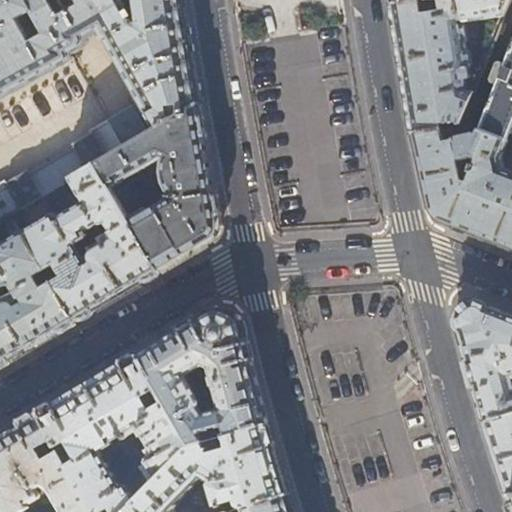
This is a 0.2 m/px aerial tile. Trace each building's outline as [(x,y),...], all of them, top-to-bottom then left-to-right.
[(0,0),(0,100),(76,58),(74,54),(87,46),(88,43),(87,39),(72,12),(63,16),(54,2),(57,0),(0,0)] [(65,0),(72,12),(87,39),(104,30),(154,120),(158,129),(174,119),(171,108),(181,104),(183,114),(200,104),(194,69),(183,0),(65,0)] [(506,16),(511,0),(441,0),(443,10),(424,13),(422,0),(393,5),(404,72),(414,133),(445,128),(445,132),(462,129),(476,93),(467,89),(468,83),(467,79),(473,78),(464,22),(506,16)] [(511,55),(483,130),(511,141),(511,137),(511,55)] [(183,114),(174,119),(158,129),(124,149),(99,164),(161,272),(182,260),(213,241),(218,238),(220,234),(222,229),(222,223),(212,166),(200,104),(183,114)] [(124,149),(158,129),(154,120),(120,140),(108,118),(91,128),(93,132),(75,143),(76,146),(31,173),(28,170),(9,181),(8,181),(6,179),(0,182),(0,221),(24,208),(72,180),(99,164),(124,149)] [(448,141),(445,132),(445,128),(414,133),(422,171),(430,207),(443,222),(511,249),(511,170),(505,168),(504,159),(511,141),(483,130),(481,136),(477,135),(448,141)] [(47,270),(57,264),(63,276),(54,281),(77,321),(116,298),(161,272),(99,164),(72,180),(85,202),(58,218),(56,214),(25,232),(47,270)] [(0,253),(0,366),(46,340),(77,321),(54,281),(44,287),(37,276),(47,270),(25,232),(0,246),(0,252),(0,253)] [(511,313),(475,299),(456,316),(471,368),(486,422),(511,413),(511,313)] [(215,309),(179,331),(138,355),(157,391),(164,404),(188,449),(202,445),(198,437),(206,432),(220,428),(222,438),(269,424),(253,365),(243,322),(240,317),(237,315),(230,312),(224,309),(219,309),(215,309)] [(143,400),(157,391),(138,355),(88,384),(38,413),(53,439),(58,448),(68,442),(77,459),(68,465),(94,511),(103,511),(109,508),(111,511),(124,511),(131,505),(135,501),(128,486),(126,484),(124,483),(121,484),(102,450),(113,444),(114,438),(139,424),(155,451),(147,456),(146,459),(150,466),(148,467),(147,469),(147,471),(154,482),(188,449),(164,404),(150,412),(143,400)] [(38,448),(53,439),(38,413),(0,435),(0,511),(20,511),(27,508),(25,504),(37,498),(37,494),(34,490),(41,486),(48,490),(60,511),(94,511),(68,465),(59,450),(44,458),(38,448)] [(511,413),(486,422),(495,451),(510,495),(511,494),(511,413)] [(277,452),(269,424),(222,438),(225,451),(208,456),(202,445),(188,449),(154,482),(135,501),(131,505),(138,511),(169,511),(194,488),(194,485),(201,479),(210,484),(217,507),(218,508),(218,509),(209,511),(238,511),(289,494),(277,452)] [(294,511),(289,494),(238,511),(294,511)]
